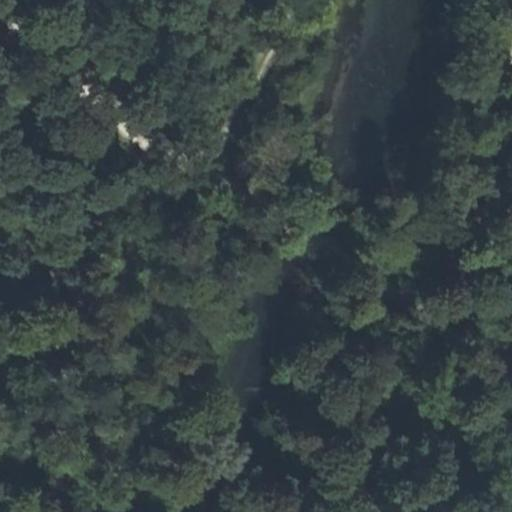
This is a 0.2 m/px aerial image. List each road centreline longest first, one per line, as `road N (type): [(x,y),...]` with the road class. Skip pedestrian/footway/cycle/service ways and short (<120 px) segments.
road 1 (track): [(494,365),(266,206),(205,185)]
road 2 (track): [(0,23),(92,111),(205,185)]
road 3 (track): [(256,0),(205,185)]
